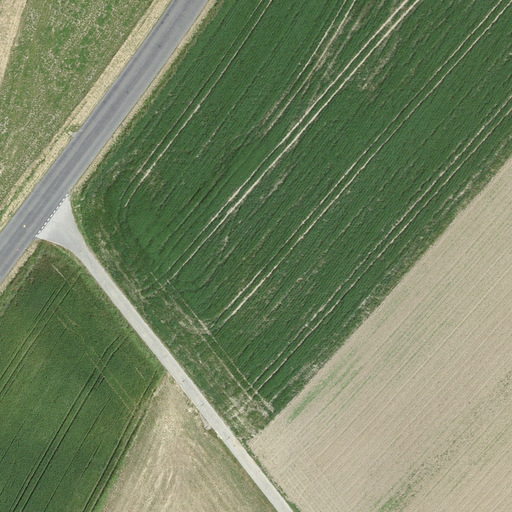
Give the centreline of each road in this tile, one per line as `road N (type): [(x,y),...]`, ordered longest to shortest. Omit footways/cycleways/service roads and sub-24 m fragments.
road 1 (track): [(44,205),(286,511)]
road 2 (tertiary): [(193,0),(0,262)]
